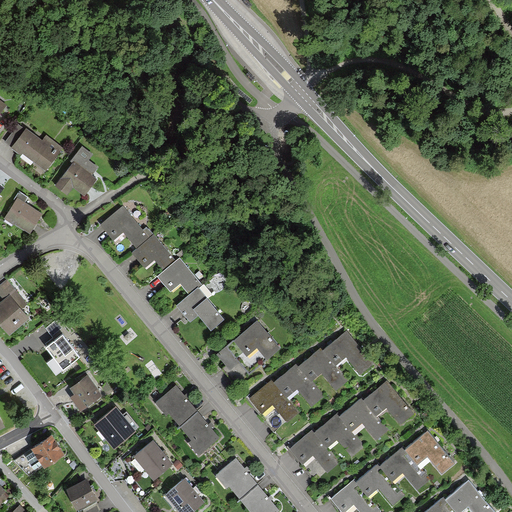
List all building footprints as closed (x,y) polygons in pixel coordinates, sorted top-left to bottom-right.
[(49,167),(66,143),(49,131),(45,137),(22,120),(9,138),(49,167)] [(77,182),(88,190),(101,173),(87,163),(97,151),(85,142),(74,157),(76,158),(60,180),(71,189),(77,182)] [(32,229),(45,210),(21,194),(8,213),(32,229)] [(136,246),(148,236),(122,204),(100,223),(113,238),(122,230),(136,246)] [(163,269),(175,259),(152,232),(148,236),(136,246),(131,250),(145,266),(154,258),(163,269)] [(198,285),(201,283),(178,256),(175,259),(163,269),(158,274),(171,289),(180,281),(190,292),(198,285)] [(20,302),(26,297),(9,277),(0,284),(0,288),(7,296),(12,292),(20,302)] [(212,326),(224,316),(198,285),(190,292),(177,303),(191,319),(199,312),(212,326)] [(0,315),(12,330),(31,315),(20,302),(12,292),(7,296),(0,301),(0,315)] [(268,356),(281,345),(258,318),(255,321),(238,336),(219,352),(232,368),(240,361),(250,372),(268,356)] [(358,373),(371,363),(345,331),(321,350),(335,366),(346,357),(358,373)] [(62,372),(81,358),(64,335),(45,349),(62,372)] [(320,348),(297,366),(310,382),(320,374),(333,390),(346,380),(335,366),(321,350),(320,348)] [(295,363),(273,381),(286,397),(298,386),(311,403),(321,396),(310,382),(297,366),(295,363)] [(82,405),(103,391),(91,371),(75,382),(80,389),(74,393),(82,405)] [(271,378),(248,396),(260,412),(270,404),(286,423),(299,412),(286,397),(273,381),(271,378)] [(400,421),(413,411),(387,379),(363,398),(377,414),(388,405),(400,421)] [(186,421),(202,408),(181,382),(175,387),(162,398),(171,409),(174,406),(186,421)] [(362,396),(339,414),(352,430),(362,422),(375,438),(388,428),(377,414),(363,398),(362,396)] [(119,442),(137,428),(118,404),(100,419),(119,442)] [(203,449),(222,433),(202,408),(186,421),(197,435),(194,437),(203,449)] [(337,411),(313,430),(326,447),(336,438),(350,455),(363,444),(352,430),(339,414),(337,411)] [(310,427),(287,446),(300,462),(310,453),(325,472),(338,462),(326,447),(313,430),(310,427)] [(443,472),(456,462),(430,430),(406,449),(419,465),(430,456),(443,472)] [(47,462),(66,449),(54,432),(35,445),(47,462)] [(158,474),(176,458),(157,436),(139,451),(158,474)] [(404,447),(381,465),(394,481),(404,472),(417,489),(430,479),(419,465),(406,449),(404,447)] [(246,493),(262,481),(241,455),(235,460),(221,470),(230,481),(234,479),(246,493)] [(379,462),(355,481),(368,498),(379,489),(392,506),(405,495),(394,481),(381,465),(379,462)] [(0,497),(9,489),(0,478),(0,477),(3,475),(0,471),(0,497)] [(189,511),(207,496),(189,474),(171,490),(189,511)] [(88,511),(89,511),(103,505),(89,477),(70,486),(81,508),(86,506),(88,511)] [(353,478),(329,497),(341,511),(342,511),(352,504),(358,511),(379,511),(368,498),(355,481),(353,478)] [(475,511),(494,511),(496,511),(470,479),(446,498),(457,511),(462,511),(470,505),(475,511)] [(255,511),(274,511),(282,506),(262,481),(246,493),(257,507),(254,510),(255,511)] [(444,496),(423,511),(457,511),(446,498),(444,496)] [(31,511),(21,502),(11,511),(31,511)]
